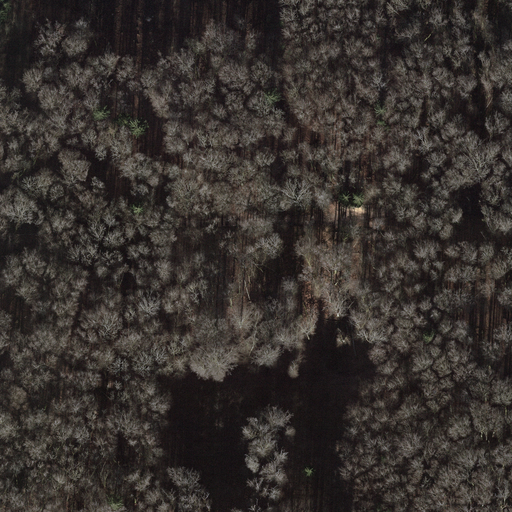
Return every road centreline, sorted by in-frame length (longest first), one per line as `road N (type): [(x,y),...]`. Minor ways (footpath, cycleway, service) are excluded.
road 1 (track): [(0,193),(69,220),(130,229),(440,212),(511,223)]
road 2 (track): [(0,344),(88,380),(131,387),(259,380)]
